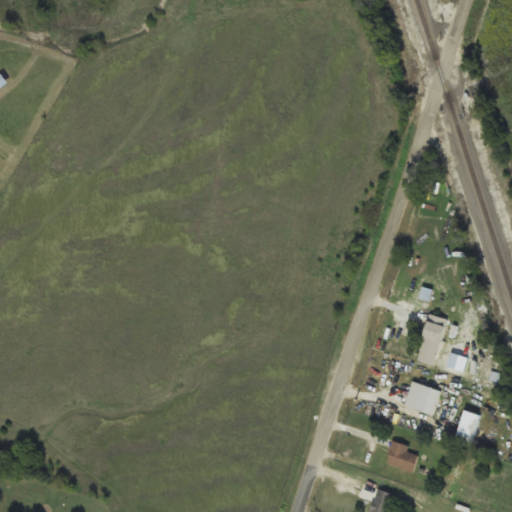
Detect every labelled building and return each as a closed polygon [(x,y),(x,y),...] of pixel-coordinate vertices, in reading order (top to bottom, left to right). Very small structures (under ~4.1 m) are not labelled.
[(446,318),(429,314),(420,362),(437,365),(446,318)] [(435,415),(441,390),(413,382),(407,407),(435,415)] [(457,439),(472,444),(482,415),(467,410),(457,439)] [(411,447),(395,442),(389,463),(415,471),(420,456),(409,453),(411,447)] [(392,511),(397,495),(378,490),(371,511),(392,511)]
